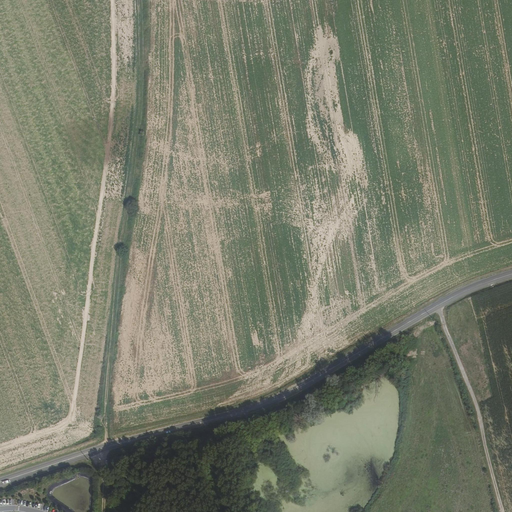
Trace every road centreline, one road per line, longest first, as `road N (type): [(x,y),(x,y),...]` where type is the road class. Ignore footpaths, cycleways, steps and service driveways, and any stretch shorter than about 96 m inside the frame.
road 1 (primary): [(511,273),(459,289),(269,402),(0,482)]
road 2 (track): [(102,511),(112,329),(138,146),(142,0)]
road 3 (track): [(433,304),(475,407),(497,511)]
